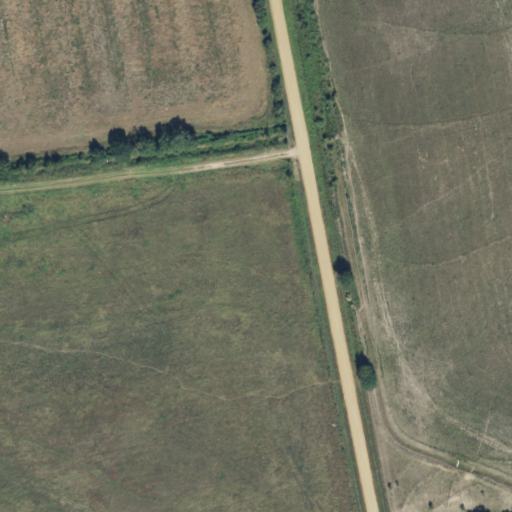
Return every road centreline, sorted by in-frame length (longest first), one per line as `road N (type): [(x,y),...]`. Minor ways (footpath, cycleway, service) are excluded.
road 1 (residential): [(378,511),(281,0)]
road 2 (residential): [(309,150),(0,190)]
